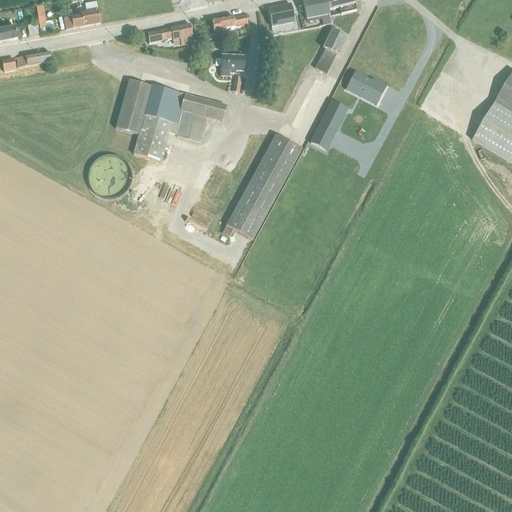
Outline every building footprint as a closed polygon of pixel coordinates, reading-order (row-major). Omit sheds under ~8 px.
[(328,12),(325,0),(320,0),(303,4),(306,22),(329,17),(328,12)] [(325,0),(328,12),(340,9),(341,15),(357,12),(354,0),(325,0)] [(67,19),(64,20),(66,32),(101,25),(97,4),(85,6),(87,13),(81,14),(81,16),(72,18),(72,14),(67,15),(67,19)] [(291,6),(268,11),(271,29),(294,24),(291,6)] [(233,18),(211,22),(215,40),(228,37),(227,29),(248,26),(246,16),(233,19),(233,18)] [(38,25),(27,27),(29,37),(40,35),(38,25)] [(190,26),(147,35),(149,45),(173,40),(174,47),(181,45),(182,46),(194,44),(190,26)] [(1,31),(0,31),(0,44),(18,41),(15,28),(1,31)] [(325,50),(315,69),(327,75),(337,56),(338,56),(347,38),(332,31),(323,49),(325,50)] [(49,54),(15,60),(17,69),(51,64),(49,54)] [(222,56),(221,77),(230,78),(230,74),(236,75),(236,72),(245,73),(246,57),(222,56)] [(13,60),(2,63),(5,74),(15,72),(13,60)] [(355,73),(346,91),(377,107),(387,87),(378,83),(377,84),(355,73)] [(511,76),(473,142),(511,164),(511,76)] [(235,78),(233,92),(240,94),(242,79),(235,78)] [(129,81),(116,129),(139,136),(133,155),(162,163),(170,134),(178,136),(177,137),(201,144),(207,119),(222,123),(227,107),(153,86),(153,88),(129,81)] [(363,115),(350,139),(369,149),(382,125),(363,115)] [(221,150),(232,155),(242,135),(232,130),(221,150)] [(276,135),(222,234),(229,238),(233,231),(253,241),(302,150),(276,135)] [(232,172),(238,160),(221,151),(215,163),(232,172)]
